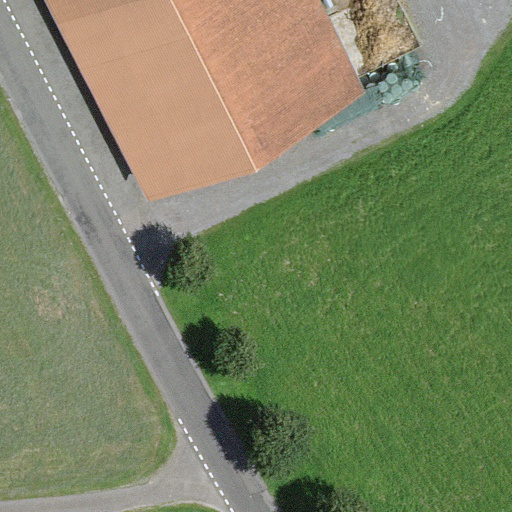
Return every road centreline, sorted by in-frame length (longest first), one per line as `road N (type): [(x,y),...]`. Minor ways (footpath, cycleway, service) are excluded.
road 1 (tertiary): [(250,511),(0,25)]
road 2 (track): [(0,508),(233,484)]
